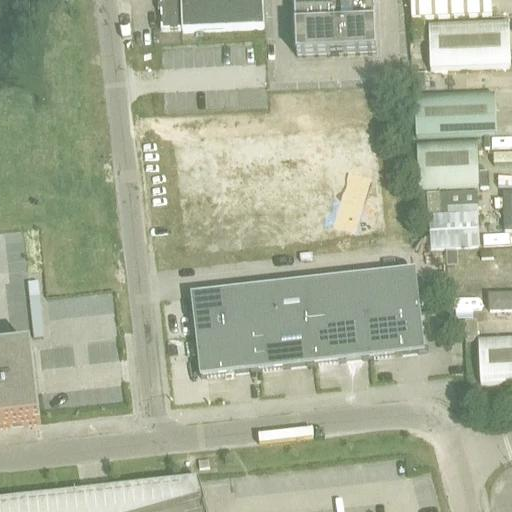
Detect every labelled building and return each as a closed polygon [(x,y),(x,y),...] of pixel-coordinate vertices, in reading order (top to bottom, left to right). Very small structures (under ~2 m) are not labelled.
[(162,33),(182,32),(182,34),(264,30),(262,0),(180,0),(181,0),(160,1),(162,33)] [(374,0),(294,0),(297,59),(377,56),(374,0)] [(493,0),(414,0),(414,20),(494,18),(493,0)] [(424,24),(415,24),(415,44),(424,44),(424,24)] [(511,27),(432,29),(433,72),(511,69),(511,27)] [(425,76),(414,76),(414,91),(426,90),(425,76)] [(497,95),(417,98),(419,142),(499,139),(497,95)] [(478,143),(419,146),(420,192),(479,190),(478,143)] [(440,195),(427,196),(427,217),(440,217),(440,195)] [(449,209),(450,218),(432,219),(433,253),(482,251),(480,208),(449,209)] [(448,255),(449,269),(459,268),(459,254),(448,255)] [(511,257),(481,258),(481,268),(484,268),(484,273),(511,271),(511,257)] [(238,294),(238,295),(222,296),(192,300),(195,324),(194,324),(198,356),(201,380),(427,355),(427,354),(425,354),(416,281),(415,275),(238,294)] [(29,299),(31,313),(41,312),(40,298),(29,299)] [(511,301),(469,303),(470,316),(511,314),(511,301)] [(466,324),(466,344),(478,343),(478,324),(466,324)] [(511,342),(479,344),(481,387),(511,385),(511,342)] [(0,355),(0,430),(41,426),(32,352),(0,355)] [(0,511),(206,511),(198,482),(112,492),(83,495),(0,504),(0,511)]
